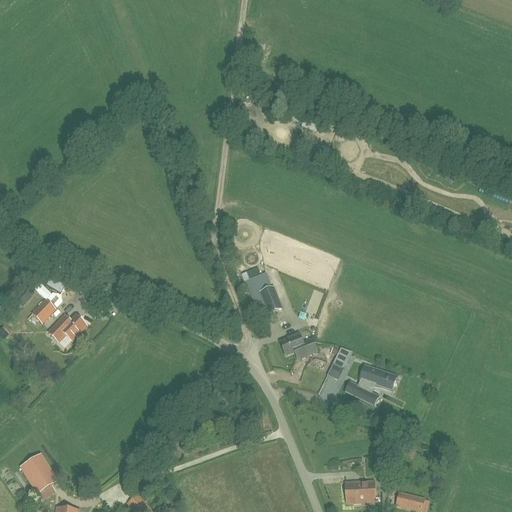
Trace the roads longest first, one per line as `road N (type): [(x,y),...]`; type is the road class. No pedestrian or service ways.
road 1 (unclassified): [(318,511),(255,362),(0,243)]
road 2 (track): [(243,0),(213,242),(255,362)]
road 3 (track): [(113,0),(213,242)]
road 4 (track): [(285,430),(114,488)]
